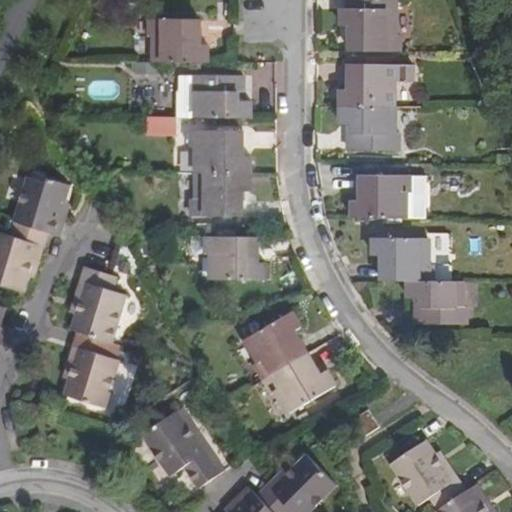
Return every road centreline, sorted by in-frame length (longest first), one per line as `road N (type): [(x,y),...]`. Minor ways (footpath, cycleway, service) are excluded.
road 1 (residential): [(295,0),(293,163),(318,243),(359,320),(408,375),(511,464)]
road 2 (residential): [(84,225),(0,380)]
road 3 (residential): [(117,511),(65,487),(0,491)]
